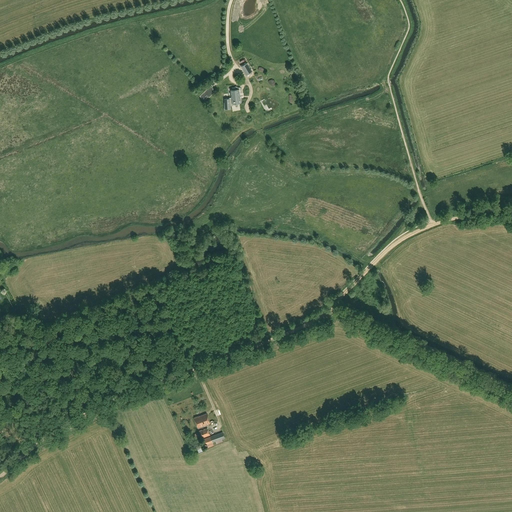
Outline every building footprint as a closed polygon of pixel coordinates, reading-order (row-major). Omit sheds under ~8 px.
[(247,63),(246,63),(240,66),(244,72),(245,72),(247,75),(252,72),(247,63)] [(216,94),(228,87),(223,80),(211,87),(216,94)] [(207,83),(197,89),(199,92),(202,90),(204,93),(211,89),(207,83)] [(240,95),(241,95),(240,88),(232,88),(232,90),(231,90),(230,89),(228,89),(230,98),(226,98),(226,99),(224,99),(224,103),(224,110),(229,109),(231,109),(230,105),(239,104),(239,103),(241,103),(240,95)] [(251,104),(260,96),(255,90),(245,97),(251,104)] [(198,416),(195,418),(198,427),(210,423),(207,414),(198,417),(198,416)] [(207,428),(199,431),(202,438),(210,435),(207,428)] [(222,439),(225,438),(223,432),(203,439),(207,448),(214,445),(213,443),(216,442),(216,444),(223,441),(222,439)] [(199,453),(204,450),(202,444),(196,447),(199,453)]
